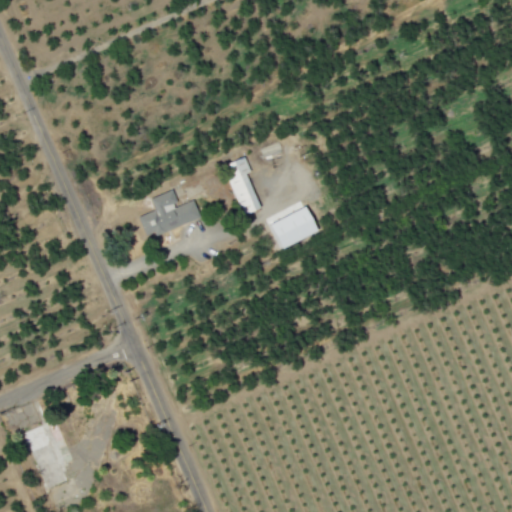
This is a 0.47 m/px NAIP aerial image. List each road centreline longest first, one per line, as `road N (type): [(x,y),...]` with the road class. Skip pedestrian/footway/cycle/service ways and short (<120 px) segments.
road 1 (residential): [(205,511),(0,37)]
road 2 (residential): [(0,403),(132,345)]
